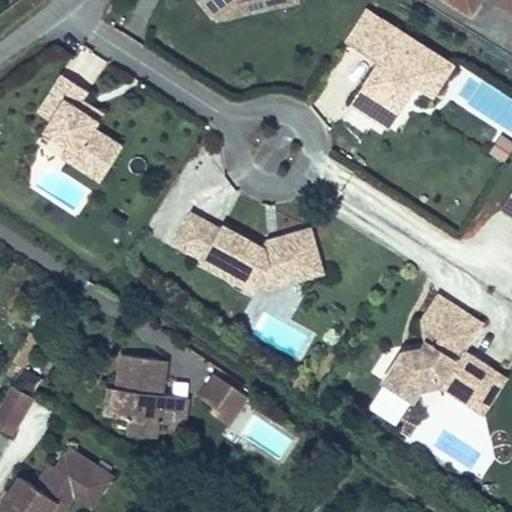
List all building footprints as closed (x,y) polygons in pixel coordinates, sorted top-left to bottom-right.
[(204,0),(206,1),(221,22),(236,17),(276,11),(276,4),(294,0),(204,0)] [(448,0),(471,14),(480,0),(448,0)] [(511,0),(500,0),(498,4),(511,12),(511,0)] [(345,39),(362,50),(383,18),(366,7),(345,39)] [(454,63),(383,18),(362,50),(379,61),(353,103),(380,121),(399,91),(408,97),(416,84),(433,95),(454,63)] [(68,144),(106,170),(123,144),(96,126),(100,118),(79,104),(83,98),(88,89),(62,72),(38,109),(51,118),(44,128),(68,144)] [(399,91),(380,121),(389,126),(408,97),(399,91)] [(105,111),(83,98),(79,104),(100,118),(105,111)] [(503,161),(511,147),(511,140),(501,134),(489,151),(503,161)] [(68,144),(61,155),(99,180),(106,170),(68,144)] [(511,191),(502,208),(511,214),(511,191)] [(113,210),(102,231),(118,238),(128,217),(113,210)] [(192,212),(175,242),(205,258),(203,262),(220,271),(233,267),(259,282),(268,287),(304,277),(303,274),(315,271),(319,264),(316,253),(319,252),(315,240),(313,240),(311,235),(304,231),(293,234),(292,232),(281,235),(283,243),(271,246),(272,250),(266,251),(250,243),(252,240),(223,224),(221,228),(192,212)] [(268,238),(266,251),(272,250),(271,246),(283,243),(281,235),(268,238)] [(233,267),(220,271),(254,290),(259,282),(233,267)] [(482,322),(439,294),(423,320),(427,341),(423,347),(403,351),(384,380),(414,399),(420,388),(441,384),(484,412),(506,377),(464,350),(482,322)] [(13,361),(23,367),(40,337),(31,331),(13,361)] [(121,354),(115,389),(119,389),(115,417),(130,419),(156,423),(182,427),(186,399),(160,395),(165,360),(121,354)] [(36,390),(42,374),(23,367),(17,383),(36,390)] [(251,395),(214,373),(201,396),(238,418),(251,395)] [(0,428),(11,435),(33,399),(15,386),(12,385),(11,387),(0,405),(0,428)] [(104,415),(115,417),(119,389),(115,389),(108,388),(104,415)] [(154,438),(156,423),(130,419),(128,434),(154,438)] [(95,460),(68,445),(64,452),(91,467),(95,460)] [(91,467),(64,452),(51,475),(43,489),(37,486),(21,477),(1,511),(65,511),(76,492),(95,503),(114,471),(95,460),(91,467)] [(43,489),(51,475),(44,472),(37,486),(43,489)]
